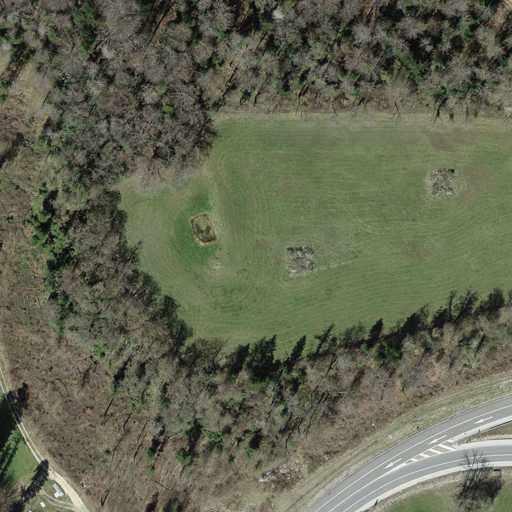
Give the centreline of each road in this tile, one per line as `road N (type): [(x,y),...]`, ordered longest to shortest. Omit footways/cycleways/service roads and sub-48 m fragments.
road 1 (track): [(84,511),(19,422),(0,374)]
road 2 (motorway): [(511,410),(421,445),(378,477)]
road 3 (motorway): [(378,477),(511,449)]
